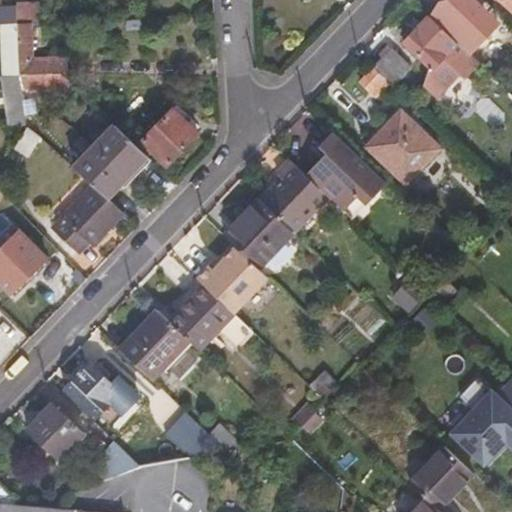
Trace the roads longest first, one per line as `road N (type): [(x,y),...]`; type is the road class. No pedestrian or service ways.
road 1 (residential): [(237,139),(0,394)]
road 2 (residential): [(372,0),(237,139)]
road 3 (residential): [(229,0),(237,139)]
